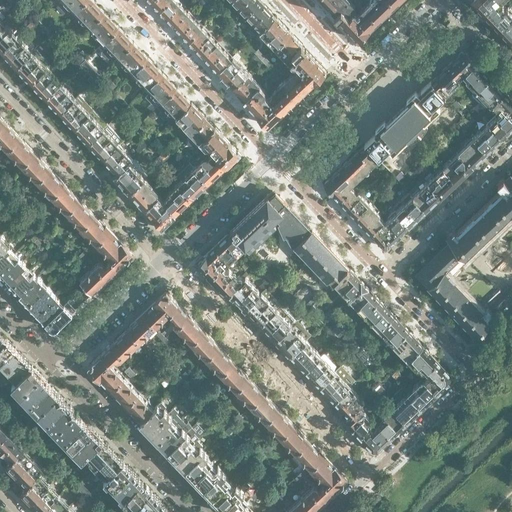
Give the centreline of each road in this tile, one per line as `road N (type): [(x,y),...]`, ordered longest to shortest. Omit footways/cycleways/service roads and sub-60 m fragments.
road 1 (residential): [(162,259),(366,477)]
road 2 (residential): [(0,89),(162,259)]
road 3 (residential): [(211,511),(59,353)]
road 4 (residential): [(269,158),(123,0)]
road 5 (residential): [(47,364),(188,511)]
road 6 (residential): [(380,272),(511,149)]
road 7 (residential): [(366,477),(475,373)]
road 8 (residential): [(162,259),(269,158)]
road 9 (residential): [(475,373),(380,272)]
road 10 (residential): [(269,158),(358,70)]
